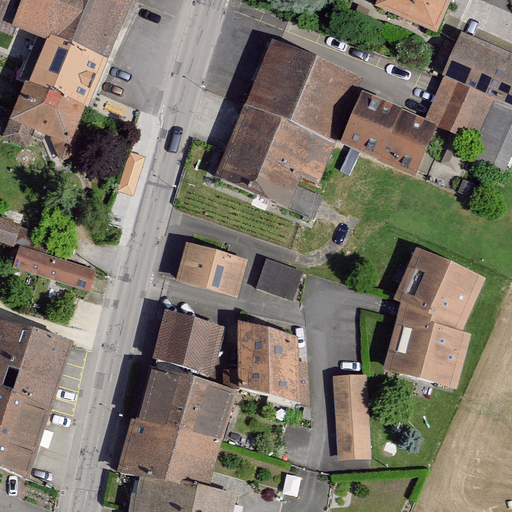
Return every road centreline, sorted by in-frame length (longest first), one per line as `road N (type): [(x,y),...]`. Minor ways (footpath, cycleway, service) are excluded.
road 1 (secondary): [(86,511),(146,225),(211,0)]
road 2 (unknown): [(146,225),(311,264),(339,240),(347,219)]
road 3 (unknown): [(207,11),(415,87)]
